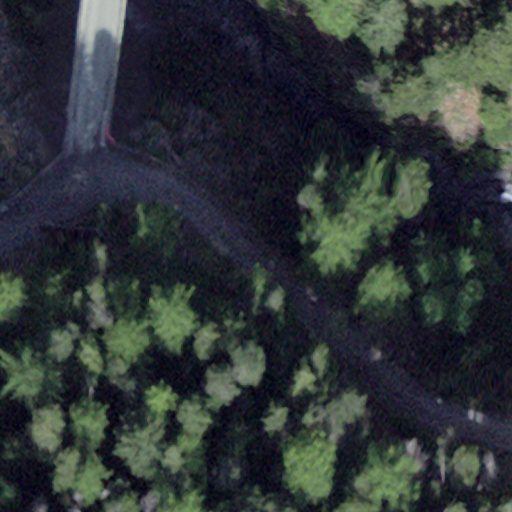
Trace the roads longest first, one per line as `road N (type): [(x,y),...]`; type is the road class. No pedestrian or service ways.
road 1 (track): [(77,152),(229,267),(395,442),(511,488)]
road 2 (track): [(0,217),(51,185),(77,152),(102,0)]
